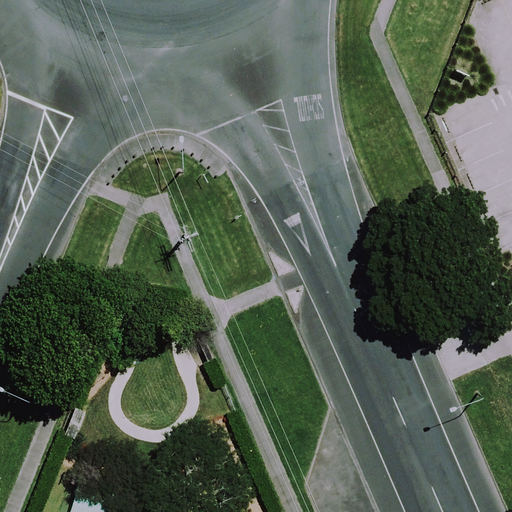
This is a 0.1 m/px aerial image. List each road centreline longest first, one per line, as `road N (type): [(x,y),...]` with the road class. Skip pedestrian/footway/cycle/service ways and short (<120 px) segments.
road 1 (tertiary): [(227,21),(441,511)]
road 2 (residential): [(97,25),(0,266)]
road 3 (tertiary): [(227,21),(162,34),(97,25)]
